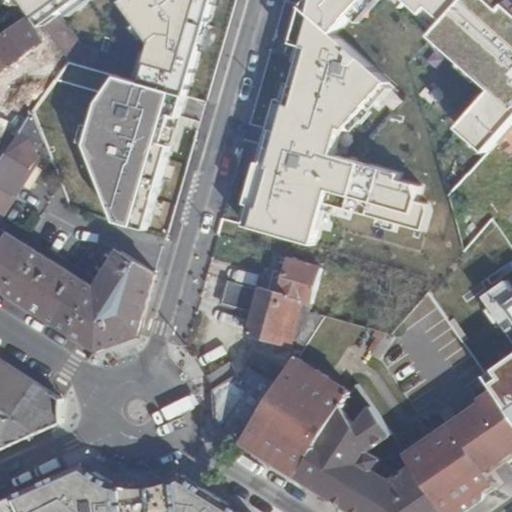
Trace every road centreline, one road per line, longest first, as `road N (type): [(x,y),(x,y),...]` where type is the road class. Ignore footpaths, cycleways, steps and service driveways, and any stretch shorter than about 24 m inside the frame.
road 1 (residential): [(260,0),(169,329),(149,375)]
road 2 (tertiary): [(299,511),(170,432)]
road 3 (residential): [(0,328),(108,390)]
